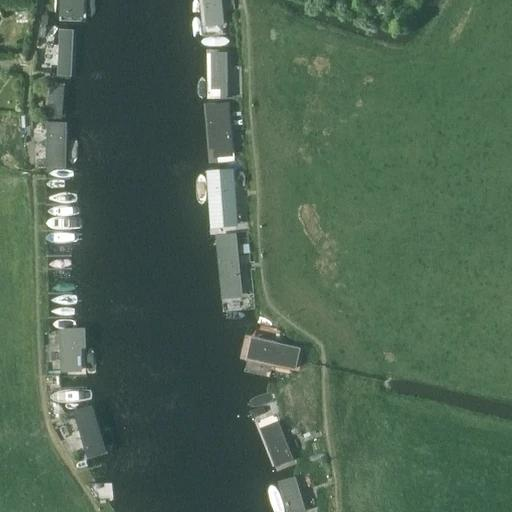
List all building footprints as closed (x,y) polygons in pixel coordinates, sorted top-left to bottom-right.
[(208,0),(212,36),(225,35),(222,0),(208,0)] [(59,70),(73,70),(74,31),(60,30),(59,70)] [(215,63),(218,103),(232,102),(229,62),(215,63)] [(66,83),(52,83),(51,83),(50,117),(64,118),(66,83)] [(218,123),(221,163),(235,162),(232,122),(218,123)] [(47,164),(61,164),(62,124),(48,124),(47,164)] [(220,194),(222,234),(236,233),(234,193),(220,194)] [(228,259),(231,299),(245,298),(242,258),(228,259)] [(58,327),(60,371),(76,371),(86,370),(85,326),(58,327)] [(261,355),(300,364),(303,350),(264,341),(261,355)] [(272,431),(285,469),(298,464),(285,426),(272,431)] [(111,469),(115,508),(129,507),(125,467),(111,469)] [(293,481),(301,511),(315,511),(306,478),(293,481)]
